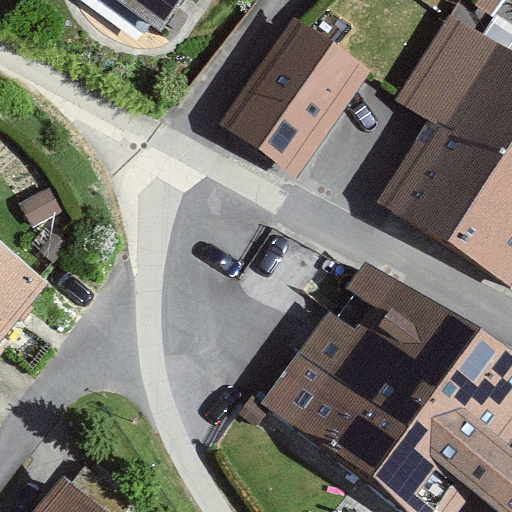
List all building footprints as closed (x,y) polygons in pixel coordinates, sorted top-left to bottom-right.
[(111,0),(140,21),(155,0),(111,0)] [(284,28),(219,131),(283,172),(349,69),(284,28)] [(511,58),(475,35),(367,202),(433,243),(476,176),(511,119),(511,58)] [(511,281),(511,119),(476,176),(433,243),(506,290),(511,281)] [(0,327),(38,283),(0,250),(0,327)] [(352,255),(244,400),(341,472),(449,328),(352,255)] [(341,472),(393,511),(443,511),(511,420),(511,373),(449,328),(341,472)] [(92,511),(50,476),(18,511),(92,511)] [(511,511),(511,500),(502,511),(511,511)]
